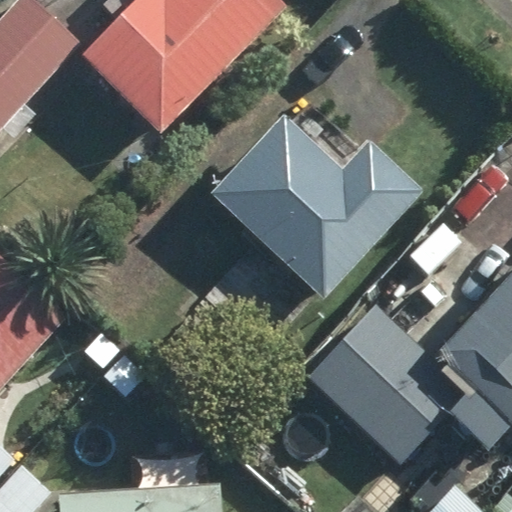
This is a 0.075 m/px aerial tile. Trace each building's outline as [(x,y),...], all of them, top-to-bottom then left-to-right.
[(16,0),(0,18),(0,122),(2,124),(84,36),(44,0),(16,0)] [(130,0),(86,45),(164,123),(290,1),(289,0),(130,0)] [(193,154),(328,285),(426,185),(372,132),(346,160),(289,106),(272,123),(248,98),(193,154)] [(479,380),(511,411),(511,263),(501,275),(451,227),(316,368),(404,457),(479,380)] [(0,386),(67,312),(0,252),(0,386)] [(88,343),(106,360),(121,344),(102,327),(88,343)] [(108,370),(129,390),(148,370),(127,350),(108,370)] [(0,478),(14,465),(0,450),(0,478)] [(0,511),(30,511),(45,498),(19,471),(0,490),(0,511)] [(65,488),(66,511),(225,511),(224,480),(65,488)]
